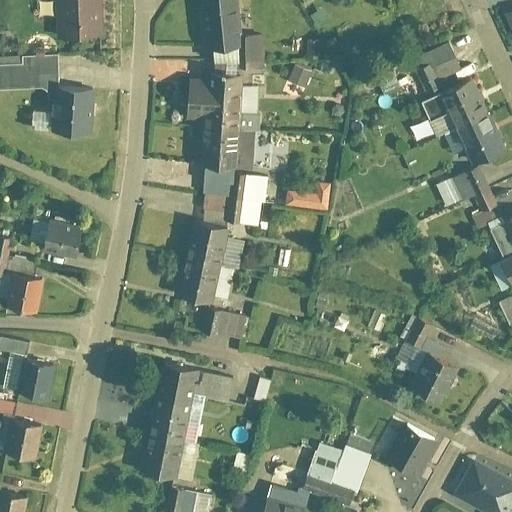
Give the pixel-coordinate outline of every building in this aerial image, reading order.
[(55,0),(58,36),(105,33),(103,0),(55,0)] [(201,0),(205,47),(240,43),(236,0),(201,0)] [(265,32),(246,32),(246,58),(265,58),(265,32)] [(308,38),(308,53),(319,53),(319,38),(308,38)] [(59,84),(58,52),(24,53),(25,62),(0,62),(0,86),(41,84),(45,86),(49,90),(49,96),(55,97),(56,85),(59,84)] [(265,82),(265,58),(246,58),(247,82),(265,82)] [(429,96),(442,90),(429,61),(416,67),(429,96)] [(289,78),(305,85),(312,69),(296,62),(289,78)] [(237,166),(243,71),(207,69),(206,77),(190,76),(188,116),(204,117),(201,164),(237,166)] [(451,109),(459,126),(491,111),(475,75),(454,85),(442,90),(451,109)] [(53,130),(94,132),(97,87),(59,84),(56,85),(55,97),(53,130)] [(451,109),(442,90),(429,96),(421,100),(429,118),(451,109)] [(474,161),(507,146),(491,111),(459,126),(474,161)] [(476,195),(490,188),(480,164),(451,177),(462,201),(476,195)] [(266,174),(233,170),(227,218),(261,222),(266,174)] [(289,188),(287,204),(328,209),(332,182),(318,180),(316,191),(289,188)] [(504,257),(511,253),(511,236),(505,219),(490,188),(476,195),(504,257)] [(511,278),(511,216),(505,219),(511,236),(511,253),(504,257),(503,258),(511,278)] [(43,247),(76,254),(82,223),(49,217),(43,247)] [(178,293),(214,301),(229,225),(193,218),(178,293)] [(0,269),(6,271),(13,235),(0,232),(0,269)] [(6,303),(37,310),(44,277),(12,270),(6,303)] [(511,322),(511,294),(499,300),(510,323),(511,322)] [(247,315),(208,305),(203,326),(241,336),(247,315)] [(408,338),(422,345),(433,323),(419,316),(408,338)] [(24,356),(27,340),(0,334),(0,347),(19,352),(18,355),(24,356)] [(411,385),(443,400),(459,365),(427,350),(411,385)] [(18,390),(51,396),(58,362),(25,355),(18,390)] [(141,469),(177,476),(199,368),(163,361),(141,469)] [(265,399),(268,377),(257,376),(255,398),(265,399)] [(4,451),(35,457),(42,421),(11,415),(4,451)] [(386,454),(419,474),(438,440),(405,421),(386,454)] [(303,488),(327,496),(343,448),(320,440),(303,488)] [(343,448),(327,496),(354,505),(372,451),(345,442),(343,448)] [(489,511),(508,511),(511,506),(511,477),(475,458),(456,494),(489,511)] [(263,511),(303,511),(309,495),(272,484),(263,511)] [(169,485),(164,511),(166,511),(207,511),(211,492),(169,485)] [(0,511),(22,511),(25,501),(0,496),(0,511)]
